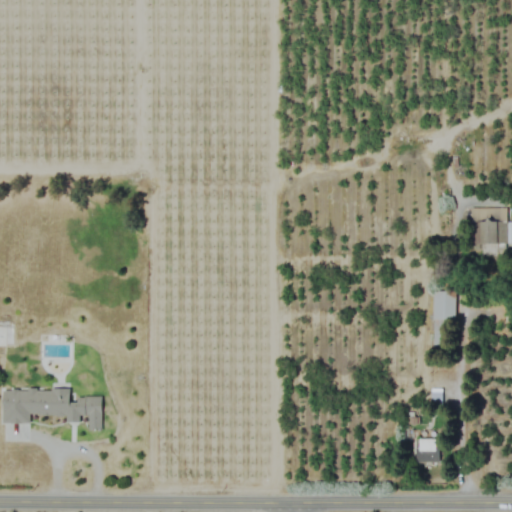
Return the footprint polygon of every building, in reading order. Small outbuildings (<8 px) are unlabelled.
[(470,209),(471,226),(481,226),(482,257),(492,257),(492,249),(510,248),(508,208),(470,209)] [(452,324),(456,324),(456,292),(432,292),(432,345),(452,345),(452,324)] [(0,347),(14,347),(14,326),(0,326),(0,347)] [(2,389),(2,423),(29,423),(29,415),(66,415),(66,420),(88,420),(88,429),(100,429),(100,397),(70,397),(70,389),(2,389)] [(416,463),(439,463),(439,439),(416,439),(416,463)]
